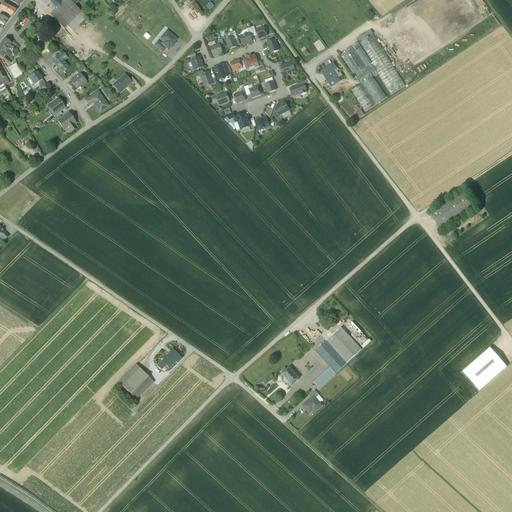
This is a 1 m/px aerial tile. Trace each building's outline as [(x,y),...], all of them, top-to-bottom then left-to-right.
[(61,3),(57,0),(49,0),(48,2),(49,2),(57,9),(61,4),(61,3)] [(62,3),(61,3),(61,4),(57,9),(56,9),(64,17),(75,6),(68,0),(66,0),(63,3),(62,3)] [(211,10),(215,5),(211,1),(207,5),(211,10)] [(1,6),(0,6),(0,9),(12,16),(16,10),(2,3),(1,6)] [(60,21),(52,13),(50,15),(53,18),(58,23),(65,30),(81,13),(75,6),(64,17),(60,21)] [(0,9),(0,15),(8,20),(11,16),(11,17),(12,16),(0,9)] [(64,17),(56,9),(52,13),(60,21),(64,17)] [(8,20),(0,15),(0,23),(4,25),(8,20)] [(264,27),(255,31),(257,35),(258,39),(267,36),(264,27)] [(360,42),(373,34),(370,29),(357,38),(360,42)] [(177,39),(167,31),(161,38),(164,40),(161,44),(166,48),(168,50),(171,46),(171,45),(173,43),(174,43),(177,39)] [(249,34),(240,37),(243,45),(252,42),(250,37),(249,34)] [(351,91),(365,112),(387,98),(373,77),(377,73),(391,95),(405,86),(373,34),(360,42),(341,55),(360,85),(351,91)] [(12,43),(5,38),(0,44),(0,45),(7,50),(9,48),(12,43)] [(234,40),(233,38),(226,40),(229,50),(237,47),(234,40)] [(314,44),(320,52),(326,47),(321,39),(314,44)] [(275,40),(267,42),(267,43),(268,46),(266,47),(267,51),(269,50),(271,54),(279,51),(275,40)] [(158,42),(155,45),(162,52),(166,48),(158,42)] [(221,48),(219,44),(210,48),(213,57),(223,53),(221,48)] [(62,52),(52,61),(63,72),(69,67),(63,61),(62,60),(66,56),(62,52)] [(255,56),(252,57),(251,56),(251,57),(249,58),(248,57),(248,58),(245,59),(246,60),(248,68),(249,68),(248,67),(251,66),(251,67),(255,65),(254,64),(257,63),(255,56)] [(203,67),(199,57),(191,60),(193,64),(192,64),(193,67),(194,67),(195,71),(203,67)] [(239,60),(230,63),(233,72),(242,68),(240,62),(239,60)] [(292,61),(280,66),(284,77),(296,72),(292,61)] [(17,64),(10,68),(13,72),(19,68),(18,66),(17,64)] [(322,71),(332,86),(340,81),(333,70),(336,68),(334,64),(322,71)] [(227,74),(224,65),(215,69),(219,80),(222,79),(224,80),(225,77),(228,76),(227,74)] [(86,69),(83,66),(76,71),(78,74),(86,69)] [(19,68),(13,72),(16,79),(22,75),(19,68)] [(43,79),(37,71),(28,77),(34,86),(37,84),(43,79)] [(210,72),(204,74),(200,76),(204,88),(214,84),(210,72)] [(86,82),(80,74),(71,80),(75,87),(79,84),(80,86),(86,82)] [(125,75),(116,82),(117,83),(114,86),(113,85),(112,85),(118,92),(126,85),(128,87),(132,83),(129,80),(125,75)] [(266,84),(265,85),(268,93),(276,90),(273,82),(266,84)] [(50,87),(50,88),(47,84),(47,85),(42,88),(44,91),(42,92),(47,98),(52,95),(52,94),(54,93),(50,87)] [(298,86),(296,87),(295,88),(296,89),(294,90),(294,88),(293,88),(290,89),(293,96),(300,94),(300,95),(304,95),(307,93),(304,86),(303,84),(298,86)] [(261,95),(257,87),(249,90),(251,95),(252,98),(261,95)] [(98,92),(85,101),(89,106),(94,102),(96,104),(95,104),(100,112),(108,106),(98,92)] [(242,92),(234,95),(237,104),(245,101),(244,97),(242,92)] [(226,94),(216,98),(219,106),(229,102),(226,94)] [(65,108),(58,98),(48,105),(52,111),(53,110),(56,114),(57,114),(61,111),(65,108)] [(284,103),(274,108),(279,116),(282,114),(283,114),(284,114),(285,114),(285,113),(285,112),(289,110),(284,103)] [(356,114),(359,119),(364,116),(361,110),(356,114)] [(61,118),(57,120),(58,121),(63,129),(67,126),(72,132),(77,128),(74,123),(75,122),(74,120),(73,121),(71,117),(72,117),(69,112),(61,118)] [(245,114),(236,117),(236,118),(235,119),(234,120),(235,122),(237,123),(238,122),(241,129),(241,130),(249,127),(248,123),(248,122),(247,118),(246,118),(245,114)] [(266,117),(254,122),(258,131),(262,130),(263,130),(265,129),(266,129),(270,127),(269,125),(267,119),(266,117)] [(463,193),(430,215),(440,230),(473,207),(463,193)] [(10,235),(5,231),(0,235),(0,237),(4,241),(10,235)] [(326,332),(328,330),(319,320),(317,322),(326,332)] [(329,368),(314,383),(318,388),(361,350),(341,328),(314,352),(329,368)] [(310,329),(308,331),(317,340),(319,338),(310,329)] [(311,345),(314,343),(307,332),(304,333),(311,345)] [(510,368),(494,347),(465,370),(480,390),(510,368)] [(172,349),(156,366),(161,371),(166,366),(169,369),(175,362),(177,364),(182,358),(172,349)] [(118,382),(136,400),(153,383),(135,364),(118,382)] [(280,374),(291,386),(298,379),(288,368),(285,370),(284,368),(280,371),(282,373),(280,374)] [(267,377),(261,382),(264,386),(270,380),(267,377)] [(319,395),(315,390),(308,396),(311,399),(314,397),(315,398),(319,395)] [(315,398),(314,397),(311,399),(303,406),(309,413),(315,408),(317,410),(322,406),(315,398)]
